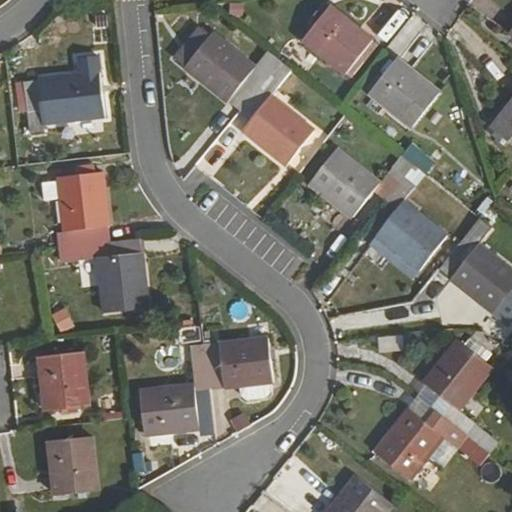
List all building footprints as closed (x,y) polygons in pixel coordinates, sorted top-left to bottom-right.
[(407,52),(427,26),(397,4),(377,30),(407,52)] [(349,74),(374,39),(333,6),(307,39),(349,74)] [(260,86),(281,61),(270,52),(258,67),(214,33),(189,66),(241,110),(260,86)] [(106,114),(100,58),(80,60),(82,74),(26,81),(31,133),(46,132),(45,121),(106,114)] [(442,92),(401,59),(374,93),(417,127),(442,92)] [(315,130),(260,86),(241,110),(254,119),(247,129),(289,164),(315,130)] [(511,107),(497,126),(511,138),(511,107)] [(389,201),(407,178),(395,168),(384,184),(340,150),(315,183),(357,218),(377,192),(389,201)] [(62,231),(63,245),(84,243),(114,240),(106,171),(63,176),(64,178),(66,197),(69,230),(62,231)] [(49,198),(66,197),(64,178),(47,180),(49,198)] [(418,187),(407,178),(389,201),(399,211),(380,236),(422,271),(449,237),(406,203),(418,187)] [(495,227),(484,218),(443,269),(496,314),(511,293),(511,272),(482,247),(495,227)] [(162,253),(180,246),(175,233),(157,241),(162,253)] [(114,240),(84,243),(86,258),(103,257),(109,311),(151,306),(145,237),(114,240)] [(56,332),(71,327),(65,307),(50,313),(56,332)] [(178,326),(179,343),(200,342),(199,325),(178,326)] [(399,334),(374,337),(376,353),(401,350),(399,334)] [(276,337),(206,343),(211,386),(278,380),(276,337)] [(211,386),(206,343),(192,344),(194,385),(196,385),(196,387),(211,386)] [(471,437),(496,457),(503,445),(464,413),(498,372),(465,345),(431,387),(453,405),(444,416),(471,437)] [(48,409),(90,405),(84,351),(41,356),(48,409)] [(196,385),(194,385),(141,391),(145,433),(200,427),(196,387),(196,385)] [(471,437),(444,416),(436,428),(413,410),(379,452),(411,479),(445,436),(462,450),(471,437)] [(99,489),(94,435),(50,440),(57,494),(99,489)] [(385,511),(392,504),(359,477),(331,511),(385,511)]
